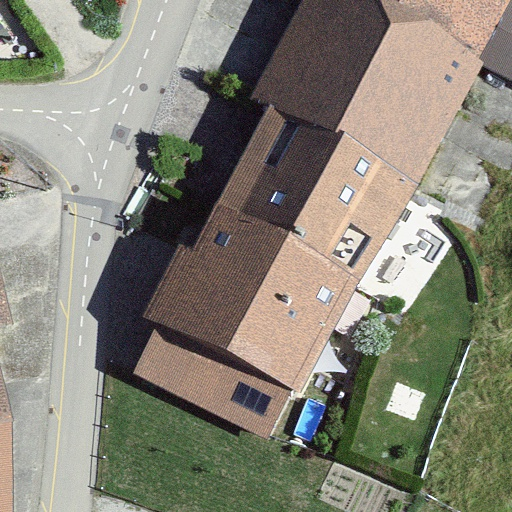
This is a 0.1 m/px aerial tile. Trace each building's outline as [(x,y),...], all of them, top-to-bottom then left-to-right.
[(0,0),(0,12),(15,1),(14,0),(0,0)] [(412,196),(479,67),(357,0),(293,0),(241,115),(255,123),(412,196)] [(511,0),(357,0),(479,67),(511,84),(511,0)] [(360,305),(412,196),(255,123),(204,231),(360,305)] [(288,456),(360,305),(204,231),(132,382),(288,456)] [(0,511),(11,511),(15,435),(14,433),(15,433),(10,415),(6,396),(5,396),(0,374),(0,342),(17,339),(0,260),(0,511)]
